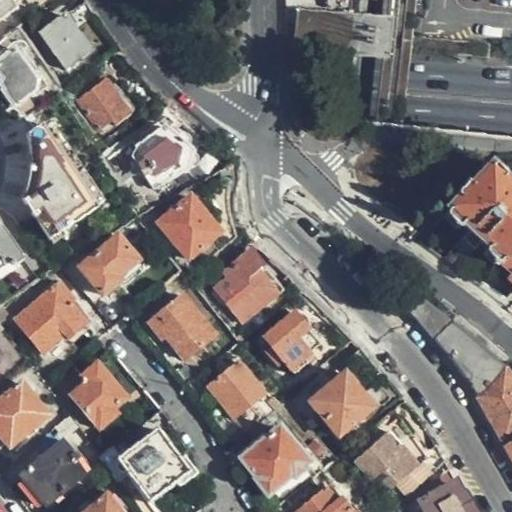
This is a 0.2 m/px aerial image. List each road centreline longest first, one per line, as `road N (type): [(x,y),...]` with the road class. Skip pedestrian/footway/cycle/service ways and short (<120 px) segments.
road 1 (trunk): [(0,2),(401,99),(511,112)]
road 2 (residential): [(503,511),(417,362),(273,218),(260,145)]
road 3 (trunk): [(511,80),(408,69),(122,0)]
road 4 (residential): [(511,339),(313,183)]
road 5 (residential): [(511,145),(390,139),(335,157),(313,183)]
road 6 (tertiary): [(110,0),(203,110),(260,145)]
road 7 (residential): [(120,336),(211,458),(224,511)]
road 8 (tertiary): [(260,145),(264,0)]
